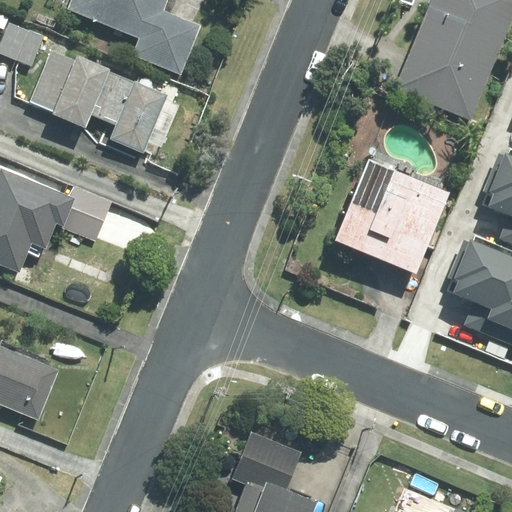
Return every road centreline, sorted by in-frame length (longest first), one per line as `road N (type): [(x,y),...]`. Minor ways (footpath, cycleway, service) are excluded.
road 1 (residential): [(511,437),(193,308)]
road 2 (residential): [(193,308),(317,0)]
road 3 (residential): [(109,511),(193,308)]
